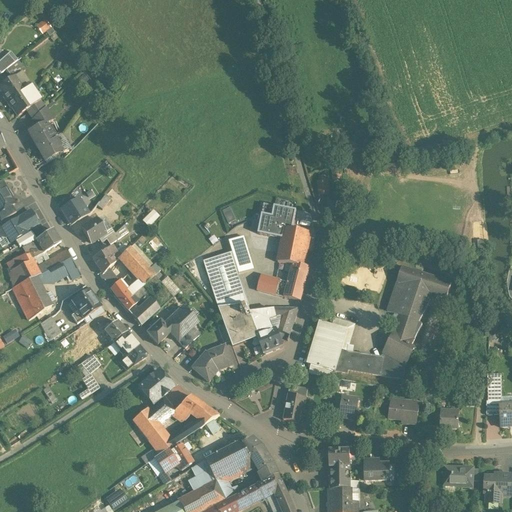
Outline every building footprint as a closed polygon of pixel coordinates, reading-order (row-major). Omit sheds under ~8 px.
[(50,20),(40,24),(44,34),(54,29),(50,20)] [(67,50),(62,54),(66,59),(70,54),(67,50)] [(7,55),(0,61),(0,74),(14,63),(7,55)] [(20,73),(0,86),(0,91),(3,97),(6,103),(30,87),(20,73)] [(30,87),(6,103),(10,109),(11,108),(17,117),(29,109),(39,102),(30,87)] [(39,102),(29,109),(35,117),(44,108),(39,102)] [(35,117),(31,120),(36,129),(45,124),(46,125),(52,121),(44,108),(35,117)] [(36,129),(28,134),(36,148),(53,138),(46,125),(45,124),(36,129)] [(53,138),(36,148),(44,162),(53,156),(61,152),(57,145),(53,138)] [(71,152),(64,141),(57,145),(61,152),(53,156),(58,165),(71,152)] [(320,182),(318,183),(319,194),(328,193),(327,182),(324,182),(320,182)] [(81,183),(71,193),(76,198),(86,188),(81,183)] [(1,184),(0,185),(0,213),(11,206),(14,205),(1,184)] [(92,196),(83,204),(90,214),(91,213),(96,206),(102,200),(95,194),(91,196),(92,196)] [(110,200),(105,195),(102,200),(96,206),(102,211),(110,200)] [(78,199),(60,210),(71,226),(88,215),(78,199)] [(336,204),(328,204),(329,214),(337,214),(336,204)] [(11,206),(0,213),(0,222),(15,213),(11,206)] [(296,212),(264,206),(258,236),(282,241),(285,230),(293,231),(296,212)] [(144,221),(149,227),(159,217),(153,211),(144,221)] [(0,229),(0,230),(0,236),(6,238),(9,243),(26,233),(25,232),(34,226),(33,224),(36,222),(30,212),(11,223),(0,229)] [(8,218),(0,222),(0,228),(0,229),(11,223),(8,218)] [(97,220),(81,230),(90,244),(97,239),(98,240),(103,236),(103,235),(105,234),(97,220)] [(116,234),(119,239),(129,232),(124,226),(116,234)] [(293,231),(285,230),(282,241),(278,264),(293,267),(303,269),(303,268),(310,235),(293,231)] [(52,231),(47,235),(36,241),(44,253),(60,243),(52,231)] [(15,241),(18,247),(35,238),(32,232),(15,241)] [(116,234),(106,241),(109,246),(119,239),(116,234)] [(253,271),(243,238),(228,243),(232,254),(239,276),(253,271)] [(36,241),(21,248),(25,254),(26,256),(39,252),(41,255),(44,253),(36,241)] [(111,248),(92,260),(101,275),(102,276),(108,270),(109,270),(115,264),(111,257),(115,255),(111,248)] [(137,258),(129,250),(119,259),(131,272),(141,263),(137,258)] [(65,251),(48,261),(52,269),(70,259),(65,251)] [(25,254),(6,263),(13,280),(10,282),(13,289),(29,281),(26,273),(32,270),(26,257),(26,256),(25,254)] [(232,254),(203,264),(218,310),(247,307),(248,307),(238,276),(239,276),(232,254)] [(146,262),(140,255),(137,258),(141,263),(143,265),(146,262)] [(52,269),(45,273),(50,283),(57,279),(58,281),(78,271),(70,259),(52,269)] [(32,270),(26,273),(29,281),(35,278),(45,273),(52,269),(48,261),(32,270)] [(143,265),(141,263),(131,272),(140,282),(144,287),(144,286),(154,277),(148,271),(143,265)] [(160,271),(154,265),(148,271),(154,277),(160,271)] [(303,269),(293,267),(291,274),(290,280),(289,285),(292,286),(288,300),(300,303),(309,269),(303,268),(303,269)] [(347,352),(339,350),(332,372),(347,375),(348,372),(403,382),(405,366),(413,351),(410,349),(422,326),(418,325),(430,303),(435,303),(437,298),(446,301),(451,286),(421,276),(421,275),(414,272),(413,273),(402,269),(387,313),(399,318),(391,342),(382,359),(347,352)] [(108,270),(102,276),(101,275),(100,277),(110,291),(119,283),(109,270),(108,270)] [(45,273),(35,278),(39,285),(50,283),(45,273)] [(154,277),(144,286),(148,291),(159,282),(154,277)] [(289,285),(261,277),(257,292),(288,300),(292,286),(289,285)] [(13,289),(12,290),(23,312),(40,304),(38,301),(40,299),(37,294),(42,291),(39,285),(35,278),(29,281),(13,289)] [(179,293),(166,279),(161,284),(173,298),(179,293)] [(13,289),(10,282),(5,283),(9,291),(12,290),(13,289)] [(127,292),(119,283),(110,291),(117,300),(127,312),(133,307),(128,300),(133,296),(144,287),(140,282),(127,292)] [(50,293),(44,296),(42,291),(37,294),(40,299),(38,301),(40,304),(23,312),(28,321),(51,308),(48,303),(54,300),(50,293)] [(88,291),(71,303),(77,312),(71,316),(77,325),(89,316),(100,309),(88,291)] [(139,302),(133,296),(128,300),(133,307),(139,302)] [(138,312),(132,317),(140,327),(162,307),(154,299),(150,302),(138,312)] [(133,307),(127,312),(132,317),(138,312),(133,307)] [(298,311),(296,310),(273,310),(273,311),(250,314),(247,307),(218,310),(224,326),(230,343),(232,347),(252,339),(257,337),(275,331),(276,332),(289,336),(298,311)] [(100,309),(89,316),(92,321),(104,314),(100,309)] [(184,309),(165,327),(170,333),(170,334),(178,342),(198,324),(184,309)] [(61,334),(51,318),(40,325),(49,342),(61,334)] [(355,326),(334,320),(331,328),(344,332),(339,350),(347,352),(355,326)] [(160,322),(147,334),(157,345),(158,345),(163,340),(170,334),(170,333),(165,327),(160,322)] [(116,323),(103,332),(110,340),(107,342),(104,342),(99,345),(103,351),(113,344),(126,334),(116,323)] [(198,324),(178,342),(184,350),(204,331),(198,324)] [(331,328),(319,324),(307,365),(311,366),(308,374),(329,380),(332,372),(339,350),(344,332),(331,328)] [(224,326),(217,329),(223,345),(230,343),(224,326)] [(10,344),(22,336),(18,329),(6,338),(10,344)] [(275,331),(257,337),(263,354),(264,356),(282,349),(276,332),(275,331)] [(126,334),(113,344),(119,352),(121,351),(127,358),(138,348),(126,334)] [(25,337),(22,342),(30,348),(33,343),(25,337)] [(263,354),(257,337),(252,339),(252,340),(253,342),(252,345),(252,347),(255,348),(258,356),(263,354)] [(71,371),(86,360),(83,356),(76,344),(60,355),(71,371)] [(99,345),(94,349),(83,356),(86,360),(92,357),(103,351),(99,345)] [(138,348),(127,358),(124,360),(123,360),(119,363),(126,372),(145,359),(145,352),(140,346),(138,347),(138,348)] [(225,349),(205,356),(204,355),(192,369),(208,383),(218,372),(232,366),(225,349)] [(100,367),(92,357),(86,360),(95,371),(100,367)] [(95,371),(86,360),(80,365),(89,375),(95,371)] [(159,371),(139,388),(153,404),(162,397),(172,388),(159,371)] [(501,401),(500,377),(487,377),(486,401),(486,402),(499,401),(501,401)] [(308,391),(290,387),(283,421),(301,424),(308,391)] [(209,410),(191,396),(190,396),(174,412),(171,415),(179,421),(181,418),(184,422),(191,415),(200,422),(209,410)] [(174,412),(162,397),(153,404),(147,409),(159,425),(171,415),(174,412)] [(359,401),(342,399),(340,420),(356,422),(359,401)] [(419,405),(391,401),(388,420),(401,422),(401,424),(416,426),(419,405)] [(499,401),(486,402),(486,416),(499,415),(499,407),(500,407),(499,401)] [(511,406),(500,407),(499,407),(499,415),(500,428),(510,428),(509,426),(511,425),(511,406)] [(170,439),(163,430),(159,425),(147,409),(133,421),(149,442),(154,449),(170,439)] [(200,422),(191,427),(187,428),(170,439),(154,449),(153,451),(141,458),(145,465),(165,452),(219,416),(209,410),(200,422)] [(459,413),(441,412),(440,416),(438,415),(437,421),(440,421),(440,428),(450,429),(450,430),(455,430),(456,429),(458,429),(459,413)] [(261,447),(251,439),(242,445),(241,443),(240,442),(234,445),(236,450),(235,453),(243,468),(252,463),(264,482),(277,475),(272,465),(261,447)] [(224,443),(213,448),(217,454),(227,449),(224,443)] [(193,463),(181,445),(170,453),(179,467),(181,471),(193,463)] [(217,454),(205,460),(190,470),(195,480),(188,484),(193,494),(217,482),(214,477),(225,471),(227,476),(243,468),(235,453),(236,450),(234,445),(227,449),(217,454)] [(168,451),(154,460),(163,474),(164,476),(166,475),(176,468),(179,467),(170,453),(168,451)] [(349,469),(349,452),(329,452),(320,452),(321,460),(329,459),(329,469),(349,469)] [(372,461),(364,461),(365,482),(385,482),(385,475),(389,475),(388,465),(378,466),(378,461),(372,461)] [(473,469),(444,468),(443,487),(472,488),(473,481),(473,470),(473,469)] [(349,469),(329,469),(330,491),(350,491),(349,469)] [(193,494),(177,502),(178,504),(181,511),(205,511),(215,507),(235,497),(231,490),(227,476),(225,471),(214,477),(217,482),(193,494)] [(164,487),(171,482),(166,475),(164,476),(163,474),(158,477),(164,487)] [(264,482),(257,486),(262,497),(263,500),(274,493),(279,504),(288,498),(278,475),(277,475),(264,482)] [(511,476),(497,475),(497,479),(485,478),(484,494),(486,494),(486,503),(500,504),(500,497),(510,497),(511,476)] [(235,497),(215,507),(217,511),(235,511),(262,497),(257,486),(248,490),(240,495),(235,497)] [(245,486),(237,490),(240,495),(248,490),(245,486)] [(236,487),(231,490),(235,497),(240,495),(237,490),(236,487)] [(106,500),(114,511),(126,502),(119,491),(106,500)] [(330,491),(329,491),(328,511),(357,511),(357,504),(351,504),(351,491),(350,491),(330,491)] [(288,498),(279,504),(282,511),(292,506),(288,498)]
